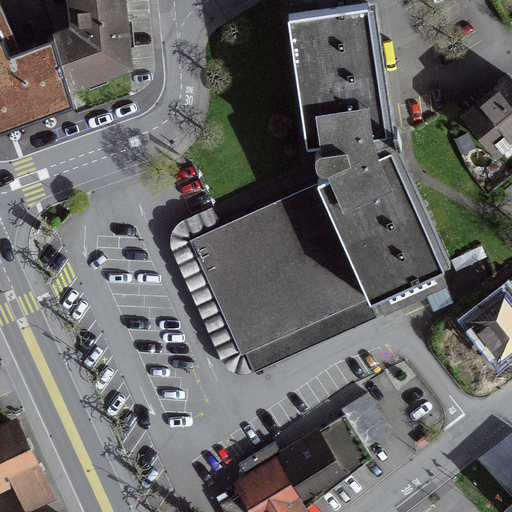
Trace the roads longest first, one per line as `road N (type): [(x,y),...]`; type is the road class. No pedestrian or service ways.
road 1 (residential): [(175,4),(181,82),(174,117),(150,134),(0,188)]
road 2 (secondary): [(0,271),(107,511)]
road 3 (residential): [(367,511),(511,400)]
